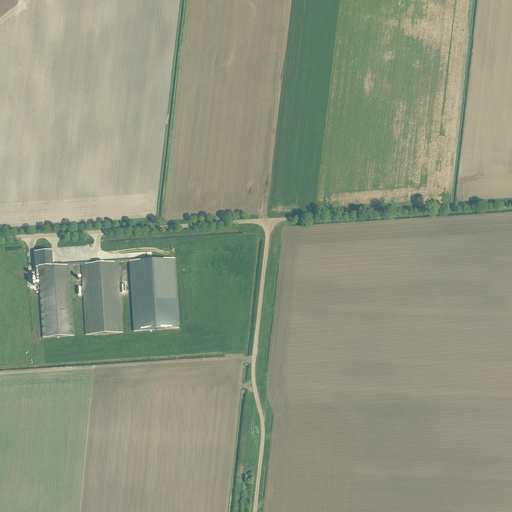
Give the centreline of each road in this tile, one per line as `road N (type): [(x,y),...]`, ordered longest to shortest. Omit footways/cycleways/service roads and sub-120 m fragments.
road 1 (unclassified): [(254,511),(263,439),(252,366),(270,220)]
road 2 (unclassified): [(0,239),(270,220)]
road 3 (unknown): [(270,220),(511,207)]
